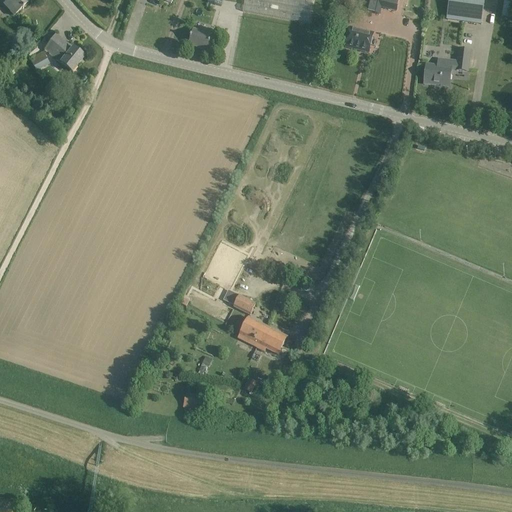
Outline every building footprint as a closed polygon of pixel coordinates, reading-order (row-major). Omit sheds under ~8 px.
[(6,0),(8,2),(4,5),(13,16),(23,8),(24,9),(27,6),(26,5),(27,4),(24,0),(6,0)] [(312,0),(245,0),(243,12),(308,24),(312,0)] [(399,0),(368,0),(365,12),(379,15),(381,8),(397,12),(399,0)] [(484,0),(449,0),(447,20),(481,25),(484,0)] [(374,35),(350,29),(346,44),(345,48),(369,54),(374,35)] [(212,36),(193,30),(189,46),(208,51),(212,36)] [(84,56),(56,34),(45,49),(72,72),(84,56)] [(470,52),(459,50),(457,64),(451,63),(451,62),(438,61),(438,67),(426,66),(424,85),(433,86),(433,85),(450,87),(452,69),(457,70),(456,71),(468,73),(470,52)] [(34,68),(47,61),(42,53),(30,60),(34,68)] [(256,305),(240,297),(234,309),(250,317),(256,305)] [(259,347),(268,330),(249,320),(240,338),(259,347)] [(283,338),(268,330),(259,347),(257,351),(264,354),(266,351),(279,357),(288,340),(283,338)] [(213,361),(206,357),(202,365),(209,368),(213,361)] [(257,384),(249,379),(244,390),(251,394),(257,384)] [(199,396),(188,394),(187,396),(186,395),(183,409),(197,412),(200,398),(199,398),(199,396)]
